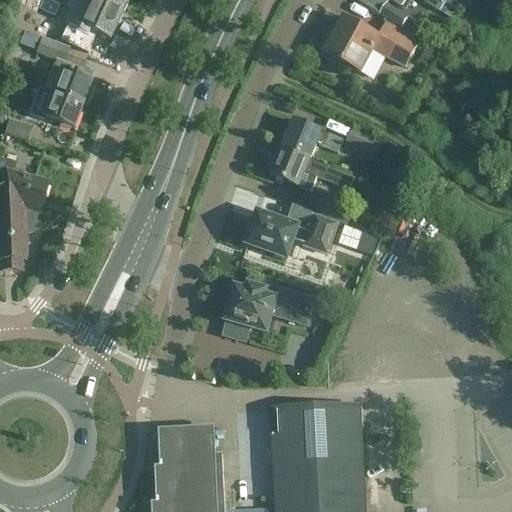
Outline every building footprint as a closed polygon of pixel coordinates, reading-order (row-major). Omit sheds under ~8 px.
[(92,0),(92,1),(122,15),(129,0),(92,0)] [(453,6),(443,0),(387,0),(401,9),(406,0),(419,0),(453,23),(461,11),(453,6)] [(75,12),(68,29),(52,21),(45,35),(61,42),(61,44),(87,56),(96,36),(109,43),(122,15),(92,1),(85,16),(75,12)] [(379,16),(401,32),(418,41),(425,31),(387,5),(379,16)] [(374,53),(388,60),(405,70),(420,43),(387,24),(378,40),(345,21),(332,44),(333,45),(332,48),(333,55),(337,61),(340,62),(339,64),(361,76),(374,53)] [(48,95),(51,96),(81,108),(91,85),(89,84),(92,75),(88,73),(89,71),(83,69),(87,59),(69,52),(70,50),(44,40),(37,56),(55,63),(54,66),(53,65),(42,93),(48,95)] [(434,66),(440,56),(426,49),(421,59),(434,66)] [(81,108),(51,96),(48,95),(44,104),(48,106),(43,119),(73,131),(81,108)] [(4,137),(27,144),(32,129),(9,122),(4,137)] [(284,151),(314,163),(320,149),(338,156),(343,143),(295,124),(290,137),(286,136),(282,147),(285,148),(284,151)] [(345,145),(375,160),(381,147),(352,132),(345,145)] [(308,177),(323,183),(329,169),(314,163),(284,151),(279,164),(275,162),(271,173),(275,175),(273,179),(303,192),(308,177)] [(47,186),(13,176),(16,166),(1,162),(0,162),(0,274),(23,274),(22,262),(26,262),(25,235),(31,235),(37,215),(40,216),(47,186)] [(387,194),(402,201),(417,171),(401,164),(387,194)] [(317,217),(348,228),(353,214),(322,203),(317,217)] [(340,226),(312,216),(313,214),(292,207),(286,225),(257,215),(252,231),(247,233),(245,241),(247,244),(246,246),(285,259),(291,240),(305,245),(303,250),(329,259),(340,226)] [(373,259),(380,241),(360,234),(354,252),(373,259)] [(250,330),(267,335),(271,319),(307,329),(315,300),(276,289),(276,292),(267,289),(266,293),(253,289),(252,294),(232,289),(228,301),(232,302),(226,323),(227,323),(223,338),(246,345),(250,330)] [(366,511),(361,408),(270,412),(275,511),(366,511)] [(217,511),(213,430),(173,433),(154,434),(157,472),(152,472),(153,507),(148,507),(147,511),(217,511)]
